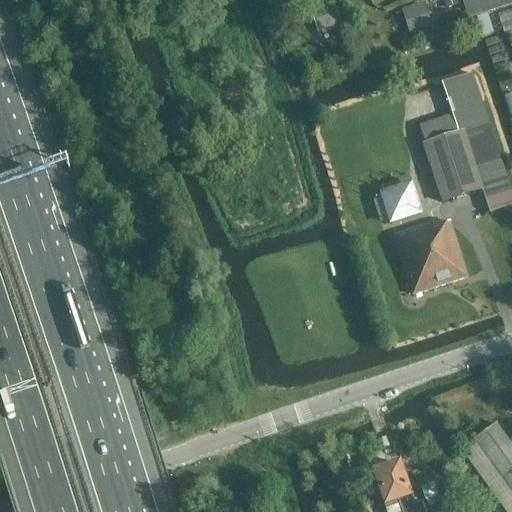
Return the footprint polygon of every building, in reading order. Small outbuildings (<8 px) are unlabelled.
[(511,5),(511,0),(463,0),(469,19),(511,5)] [(319,32),(344,24),(336,2),(312,10),(319,32)] [(433,30),(425,5),(402,12),(411,37),(433,30)] [(511,207),(511,196),(472,75),(442,85),(458,135),(425,146),(444,205),(483,192),(490,215),(511,207)] [(380,195),(390,226),(416,218),(406,187),(380,195)] [(468,279),(450,223),(434,228),(433,225),(395,237),(414,296),(468,279)] [(511,447),(496,426),(476,441),(511,490),(511,447)] [(413,506),(399,465),(375,474),(386,506),(400,502),(403,510),(413,506)]
